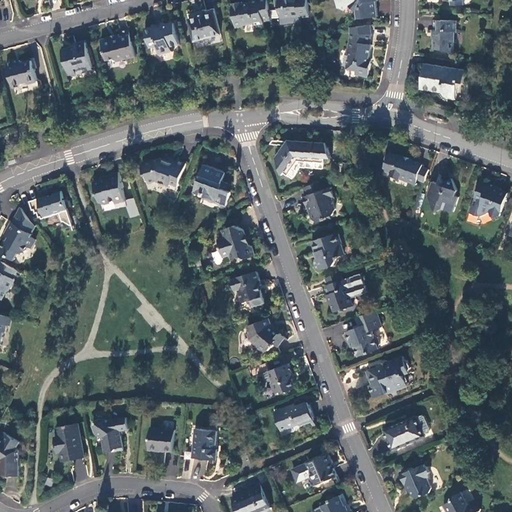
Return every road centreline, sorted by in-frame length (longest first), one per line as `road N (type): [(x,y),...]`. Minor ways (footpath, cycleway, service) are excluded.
road 1 (tertiary): [(388,511),(332,384),(243,117)]
road 2 (tertiary): [(0,183),(145,132),(243,117)]
road 3 (residential): [(40,511),(98,486),(132,484),(190,488),(209,511)]
road 4 (residential): [(0,40),(153,0)]
road 5 (tertiary): [(243,117),(387,116)]
road 6 (tertiary): [(387,116),(511,160)]
